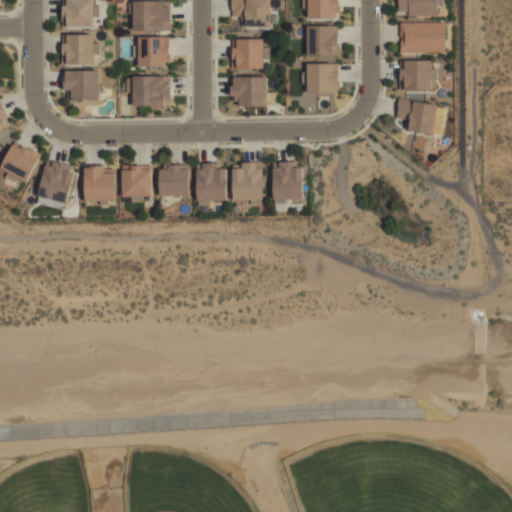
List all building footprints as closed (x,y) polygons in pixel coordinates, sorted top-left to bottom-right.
[(63,0),(63,29),(97,29),(97,0),(63,0)] [(170,1),(133,0),(133,30),(170,31),(170,1)] [(231,0),(232,17),(242,17),(242,27),(271,26),(270,0),(231,0)] [(307,0),(308,17),(339,18),(338,0),(307,0)] [(442,0),(397,0),(398,12),(408,12),(408,15),(436,16),(436,5),(442,5),(442,0)] [(400,52),(445,53),(445,22),(400,22),(400,52)] [(307,55),(338,55),(338,25),(306,26),(307,55)] [(62,66),(95,66),(95,35),(62,35),(62,66)] [(169,65),(169,37),(138,37),(138,66),(169,65)] [(232,69),(263,68),(263,39),(232,39),(232,69)] [(433,59),(404,60),(404,69),(399,69),(400,90),(430,90),(430,80),(434,80),(433,59)] [(307,93),(333,93),(333,88),(338,88),(338,63),(306,64),(307,93)] [(102,102),(102,71),(65,71),(65,102),(102,102)] [(267,77),(232,76),(232,98),(239,98),(239,106),(266,107),(267,77)] [(133,107),(169,107),(169,77),(133,77),(133,107)] [(437,104),(399,98),(396,119),(409,121),(408,130),(432,134),(437,104)] [(0,130),(11,126),(0,100),(0,130)] [(0,167),(0,168),(26,182),(41,154),(15,140),(0,167)] [(75,166),(46,160),(38,196),(66,203),(75,166)] [(233,200),(263,199),(262,161),(241,162),(241,165),(232,166),(233,200)] [(274,201),(303,200),(302,161),(279,161),(279,167),(273,167),(274,201)] [(226,201),(225,162),(203,162),(204,169),(197,169),(197,205),(210,205),(210,201),(226,201)] [(152,196),(152,164),(122,164),(122,196),(152,196)] [(189,164),(168,164),(168,169),(159,169),(160,196),(190,195),(189,164)] [(115,201),(114,169),(104,170),(104,165),(84,165),(85,201),(115,201)]
